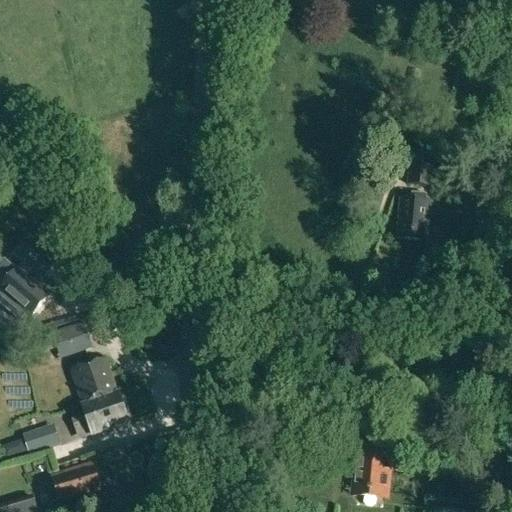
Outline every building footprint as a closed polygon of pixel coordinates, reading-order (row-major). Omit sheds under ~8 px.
[(508,26),(510,0),(488,0),(486,25),(508,26)] [(486,61),(485,84),(503,85),(505,62),(486,61)] [(434,158),(410,155),(405,189),(430,192),(433,163),(434,158)] [(399,200),(395,235),(426,239),(431,205),(426,204),(426,196),(412,195),(411,202),(399,200)] [(25,277),(33,268),(44,277),(57,262),(29,238),(16,253),(26,262),(18,271),(17,271),(16,272),(4,262),(3,263),(0,266),(0,290),(0,292),(2,295),(0,297),(0,305),(19,322),(25,314),(30,318),(48,297),(25,277)] [(51,336),(55,348),(70,343),(74,354),(89,349),(82,326),(51,336)] [(103,362),(72,373),(83,406),(115,395),(103,362)] [(466,372),(463,397),(506,403),(509,377),(466,372)] [(2,432),(27,430),(25,390),(0,391),(2,432)] [(85,417),(72,422),(76,434),(84,438),(91,435),(92,437),(128,425),(117,395),(115,395),(83,406),(81,407),(85,417)] [(299,430),(331,433),(334,412),(302,407),(299,430)] [(37,431),(22,436),(24,442),(27,453),(28,456),(59,446),(54,431),(39,436),(37,431)] [(360,440),(354,489),(388,493),(393,444),(360,440)] [(481,445),(478,469),(500,473),(504,448),(481,445)] [(92,468),(53,479),(60,502),(99,492),(98,488),(100,484),(98,477),(94,476),(92,468)] [(0,511),(38,511),(33,494),(0,503),(0,511)]
